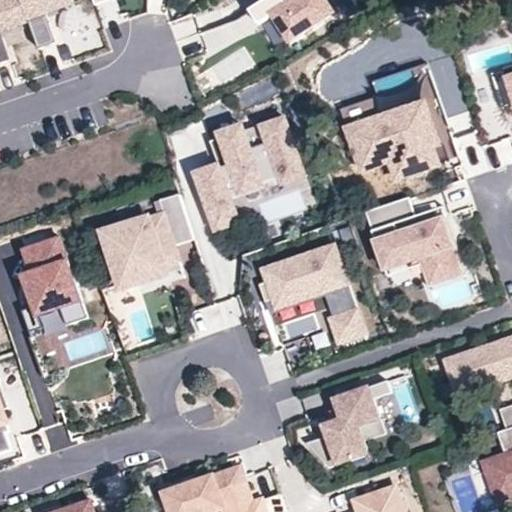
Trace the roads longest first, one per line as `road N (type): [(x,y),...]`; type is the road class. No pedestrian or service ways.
road 1 (residential): [(171,429),(199,445),(231,439),(252,413),(249,377),(219,353),(199,352),(167,373),(161,411)]
road 2 (residential): [(0,487),(171,429)]
road 3 (residential): [(0,121),(159,66)]
